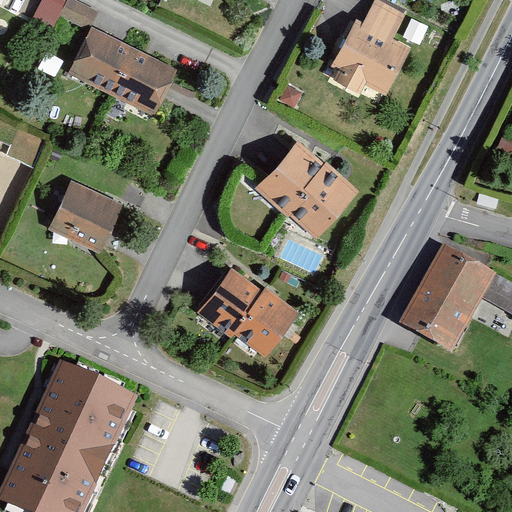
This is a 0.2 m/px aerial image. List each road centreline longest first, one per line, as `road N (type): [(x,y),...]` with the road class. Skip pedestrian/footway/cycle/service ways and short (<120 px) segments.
road 1 (residential): [(294,0),(118,351)]
road 2 (secondary): [(305,439),(421,209)]
road 3 (residential): [(118,351),(305,439)]
road 4 (secondary): [(421,209),(511,30)]
road 5 (residential): [(118,351),(0,296)]
